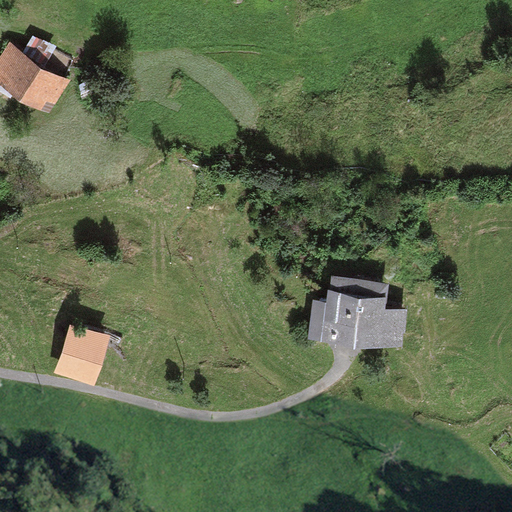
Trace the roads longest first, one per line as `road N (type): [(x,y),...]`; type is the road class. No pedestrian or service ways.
road 1 (track): [(242,416),(189,414),(0,372)]
road 2 (track): [(351,346),(337,373),(297,399),(242,416)]
